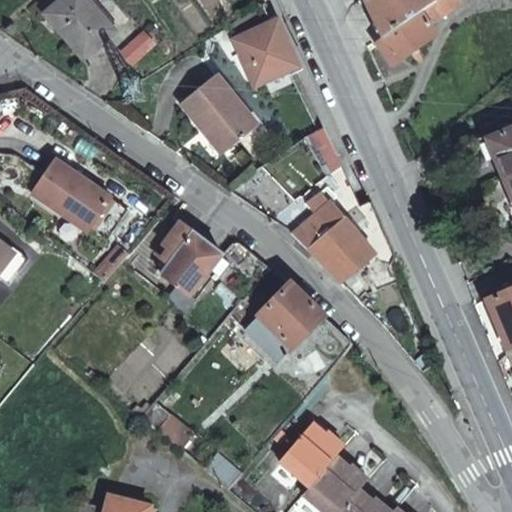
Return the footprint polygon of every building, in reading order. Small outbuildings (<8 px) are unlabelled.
[(64,0),(48,15),(85,55),(114,28),(88,0),(64,0)] [(364,0),(383,35),(434,0),(433,0),(364,0)] [(383,35),(374,42),(390,65),(409,52),(416,62),(421,57),(415,48),(432,36),(425,26),(459,3),(457,0),(434,0),(383,35)] [(274,21),(234,40),(255,85),(296,66),(274,21)] [(155,36),(145,25),(123,48),(134,58),(155,36)] [(259,126),(217,73),(181,101),(201,126),(206,122),(228,150),(259,126)] [(511,173),(511,125),(483,137),(500,178),(511,173)] [(322,126),(303,139),(316,157),(332,147),(322,126)] [(127,216),(55,163),(30,196),(61,220),(65,215),(104,246),(127,216)] [(511,173),(500,178),(511,205),(511,173)] [(291,233),(341,281),(372,253),(328,200),(326,202),(317,192),(303,204),(312,214),(291,233)] [(190,295),(222,254),(179,222),(162,244),(167,248),(162,254),(165,257),(156,268),(153,265),(158,259),(153,255),(145,267),(157,276),(160,272),(190,295)] [(0,242),(0,253),(12,263),(0,277),(0,286),(7,292),(29,267),(17,257),(0,242)] [(107,283),(124,250),(109,242),(92,275),(107,283)] [(0,253),(0,277),(12,263),(0,253)] [(287,281),(268,266),(242,297),(258,315),(244,328),(278,361),(322,315),(287,281)] [(511,288),(510,289),(507,285),(490,291),(492,296),(485,299),(507,353),(511,350),(511,288)] [(153,403),(140,419),(155,431),(167,416),(153,403)] [(167,416),(155,431),(166,441),(179,425),(167,416)] [(336,456),(342,448),(312,423),(279,460),(310,486),(336,456)] [(214,454),(201,469),(227,490),(240,475),(214,454)] [(310,486),(304,494),(325,511),(339,511),(357,491),(365,482),(336,456),(310,486)] [(382,511),(357,491),(339,511),(382,511)] [(147,511),(149,508),(112,495),(106,511),(147,511)]
